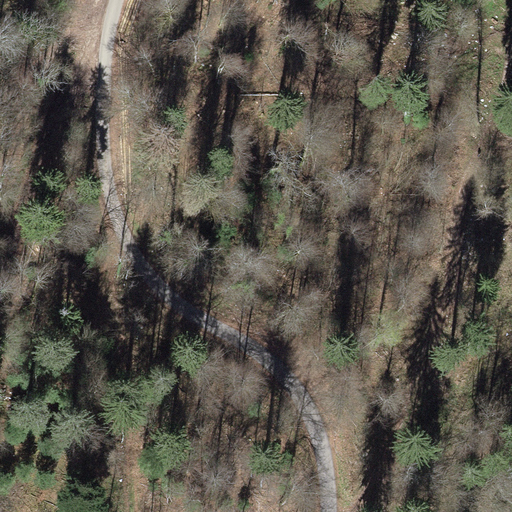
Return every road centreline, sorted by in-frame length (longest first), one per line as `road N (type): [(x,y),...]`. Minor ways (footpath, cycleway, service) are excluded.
road 1 (unclassified): [(115,0),(103,44),(102,151),(127,248),(160,291),(253,343),(292,380),(315,431),(325,511)]
road 2 (track): [(355,511),(395,448),(446,312),(464,193),(511,68)]
